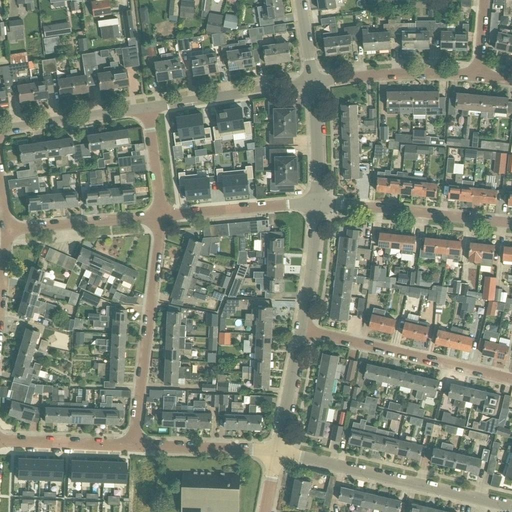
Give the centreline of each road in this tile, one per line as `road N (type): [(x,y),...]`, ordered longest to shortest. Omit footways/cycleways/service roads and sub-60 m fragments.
road 1 (residential): [(511,509),(276,451)]
road 2 (residential): [(132,446),(160,216)]
road 3 (residential): [(511,382),(300,329)]
road 4 (residential): [(316,204),(511,224)]
road 5 (residential): [(145,110),(313,83)]
road 6 (residential): [(313,83),(477,75)]
road 7 (residential): [(160,216),(316,204)]
road 8 (residential): [(6,232),(160,216)]
road 9 (residential): [(0,130),(145,110)]
road 10 (residential): [(276,451),(132,446)]
road 11 (residential): [(132,446),(0,441)]
road 12 (residential): [(300,329),(316,204)]
road 13 (residential): [(276,451),(300,329)]
road 14 (residential): [(316,204),(313,83)]
